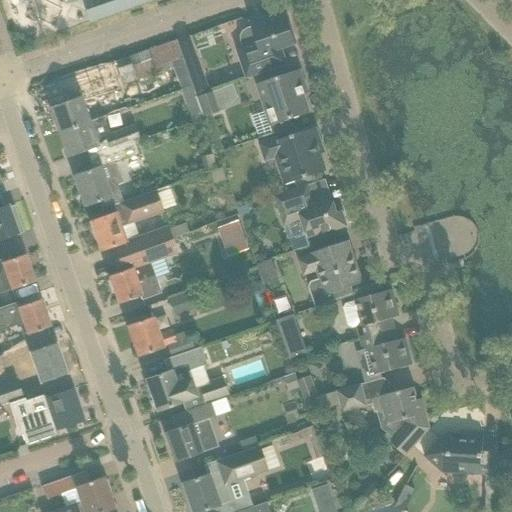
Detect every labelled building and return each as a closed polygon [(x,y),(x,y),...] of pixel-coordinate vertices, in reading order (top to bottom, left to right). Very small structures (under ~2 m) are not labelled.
[(111,0),(83,9),(87,23),(154,0),(111,0)] [(281,49),(296,44),(286,15),(251,26),(252,27),(247,29),(242,32),(240,36),(241,45),(236,47),(238,54),(246,78),(280,66),(286,64),(281,49)] [(192,86),(194,95),(206,90),(188,37),(176,41),(192,86)] [(300,70),(257,85),(262,101),(266,112),(273,134),(292,128),(289,120),(310,113),(301,86),(305,85),(300,70)] [(49,108),(58,133),(103,116),(96,98),(108,94),(103,79),(76,88),(79,98),(49,108)] [(219,112),(212,92),(195,98),(202,117),(219,112)] [(115,149),(134,143),(139,141),(134,129),(110,137),(103,116),(58,133),(67,157),(98,146),(106,140),(110,151),(115,149)] [(326,171),(318,145),(322,144),(316,128),(297,134),(282,139),(281,136),(263,143),(258,144),(263,162),(268,160),(274,158),(283,185),(307,177),(326,171)] [(134,143),(115,149),(120,162),(139,155),(134,143)] [(115,163),(115,162),(73,176),(83,207),(97,202),(100,209),(122,201),(116,183),(121,181),(115,163)] [(174,206),(167,186),(117,203),(120,211),(115,213),(108,215),(89,222),(100,252),(111,248),(115,260),(172,240),(167,227),(125,242),(119,225),(124,223),(125,226),(163,213),(162,210),(174,206)] [(275,197),(281,217),(288,215),(291,224),(301,220),(307,238),(330,230),(331,232),(347,227),(342,211),(337,212),(332,198),(314,205),(307,186),(275,197)] [(0,239),(22,232),(17,218),(12,220),(7,206),(0,208),(0,239)] [(246,208),(238,211),(241,220),(250,218),(246,208)] [(248,249),(238,221),(220,228),(230,256),(248,249)] [(172,240),(115,260),(119,273),(108,277),(118,304),(139,297),(141,301),(161,294),(150,263),(176,253),(172,240)] [(311,282),(308,287),(315,307),(354,294),(351,287),(362,283),(356,264),(352,265),(345,244),(349,242),(348,241),(311,254),(312,256),(299,261),(304,275),(317,271),(320,279),(311,282)] [(0,259),(0,293),(11,289),(11,290),(34,282),(24,255),(3,262),(2,259),(0,259)] [(278,279),(271,259),(257,264),(264,284),(278,279)] [(357,327),(360,339),(394,330),(391,319),(399,317),(392,290),(355,300),(355,301),(345,304),(343,308),(348,326),(352,328),(357,327)] [(195,309),(189,291),(167,298),(173,316),(195,309)] [(50,327),(40,300),(18,307),(17,302),(0,307),(0,331),(23,323),(27,335),(50,327)] [(166,345),(170,358),(194,350),(193,350),(187,331),(173,336),(171,330),(158,334),(152,317),(126,326),(137,358),(163,348),(162,347),(166,345)] [(284,318),(273,322),(280,343),(291,339),(284,318)] [(412,365),(405,339),(397,341),(394,330),(360,339),(363,351),(368,350),(374,375),(412,365)] [(66,375),(55,343),(29,352),(29,353),(12,359),(16,372),(33,366),(40,384),(60,377),(66,375)] [(170,358),(164,360),(169,371),(145,380),(156,412),(175,405),(182,403),(182,401),(195,397),(184,367),(204,360),(200,347),(193,350),(194,350),(170,358)] [(294,374),(285,378),(289,391),(299,388),(297,380),(294,374)] [(317,395),(310,376),(297,380),(299,388),(303,400),(317,395)] [(40,384),(43,391),(63,384),(60,377),(40,384)] [(228,395),(222,379),(199,387),(204,403),(228,395)] [(0,386),(0,404),(22,398),(16,381),(0,386)] [(43,393),(44,395),(45,398),(65,391),(63,384),(43,391),(42,391),(43,393)] [(367,407),(361,384),(336,390),(342,414),(367,407)] [(371,399),(372,404),(375,413),(384,410),(388,425),(399,434),(391,443),(405,456),(429,429),(421,399),(417,400),(413,388),(397,392),(390,394),(371,399)] [(20,432),(25,445),(55,435),(53,430),(83,421),(72,389),(65,391),(45,398),(44,395),(25,401),(31,419),(25,421),(20,432)] [(217,447),(207,420),(215,417),(210,403),(174,416),(178,428),(164,434),(174,462),(201,452),(217,447)] [(449,473),(495,476),(497,444),(483,443),(483,437),(466,436),(466,447),(458,447),(444,434),(424,457),(442,473),(445,470),(449,473)] [(267,472),(257,447),(203,465),(206,475),(181,484),(190,511),(200,511),(211,509),(218,506),(232,501),(227,486),(267,472)] [(41,487),(46,499),(71,490),(67,478),(41,487)] [(54,511),(105,511),(113,509),(102,478),(75,488),(80,503),(54,511)] [(327,486),(311,491),(317,508),(332,502),(327,486)] [(237,511),(267,511),(264,502),(237,511)]
